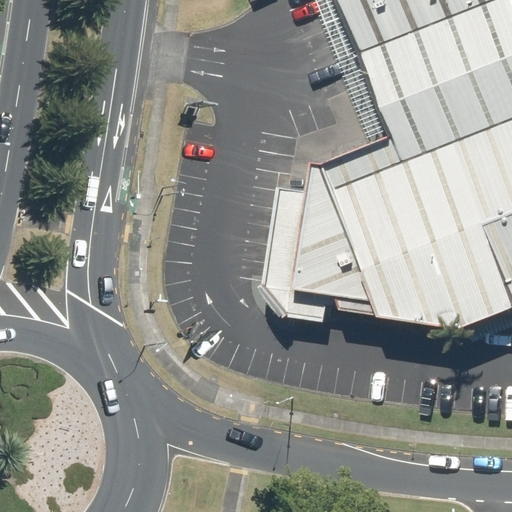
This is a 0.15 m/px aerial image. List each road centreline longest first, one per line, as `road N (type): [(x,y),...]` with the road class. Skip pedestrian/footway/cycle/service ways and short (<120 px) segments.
road 1 (secondary): [(123,390),(193,432),(244,447),(505,485)]
road 2 (secondary): [(126,0),(88,276),(120,384)]
road 3 (secondary): [(0,185),(31,0)]
road 4 (secondary): [(0,325),(64,335),(120,384)]
road 5 (secondary): [(123,390),(139,460),(124,511)]
